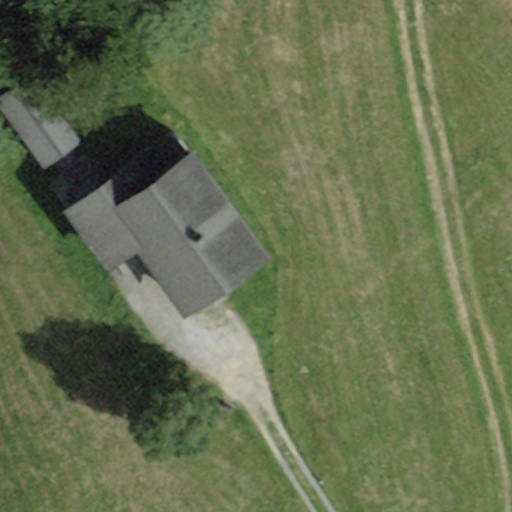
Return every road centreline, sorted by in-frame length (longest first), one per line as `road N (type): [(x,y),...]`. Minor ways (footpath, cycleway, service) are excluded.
road 1 (track): [(511,446),(410,0)]
road 2 (track): [(327,511),(219,319)]
